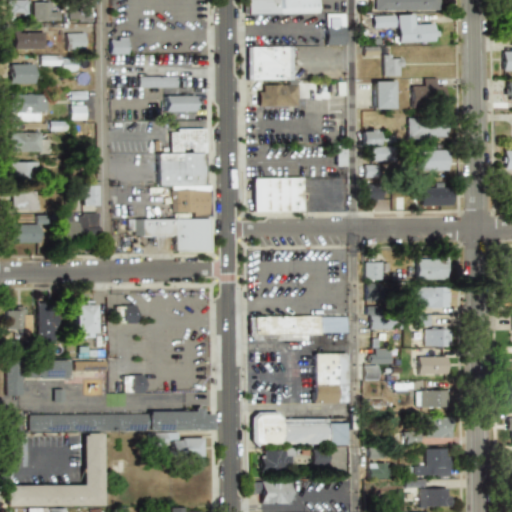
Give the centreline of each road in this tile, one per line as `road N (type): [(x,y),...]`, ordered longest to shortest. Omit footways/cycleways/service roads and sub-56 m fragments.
road 1 (secondary): [(226,0),(232,511)]
road 2 (residential): [(474,0),(478,511)]
road 3 (residential): [(230,231),(511,229)]
road 4 (residential): [(230,272),(0,274)]
